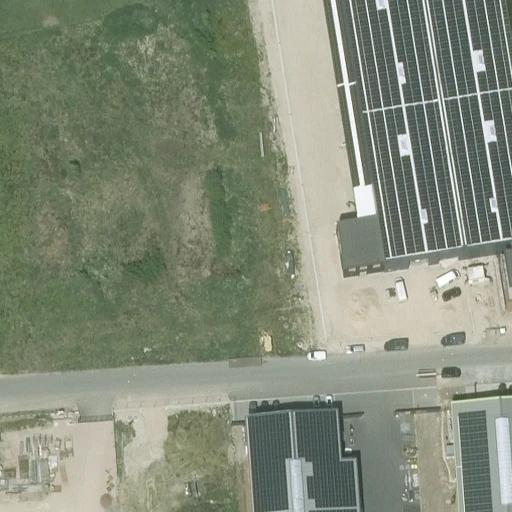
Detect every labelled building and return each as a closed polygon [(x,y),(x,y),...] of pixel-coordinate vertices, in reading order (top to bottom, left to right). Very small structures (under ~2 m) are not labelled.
[(419,0),(352,0),(321,4),(358,241),(378,238),(384,288),(463,275),(419,0)] [(511,79),(499,0),(419,0),(438,118),(463,275),(506,269),(511,268),(511,79)] [(384,288),(378,238),(358,241),(337,244),(344,292),(384,288)] [(511,323),(511,278),(503,280),(509,324),(511,323)] [(511,511),(511,412),(451,417),(457,511),(511,511)] [(246,430),(251,511),(356,511),(354,473),(338,474),(335,425),(246,430)]
